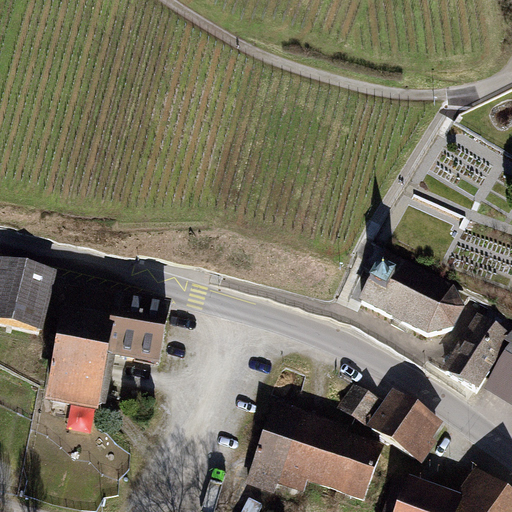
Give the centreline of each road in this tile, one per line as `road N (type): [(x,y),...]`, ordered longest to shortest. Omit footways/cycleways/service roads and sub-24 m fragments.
road 1 (track): [(167,0),(255,50),(312,71),(426,95),(470,93)]
road 2 (tertiary): [(511,451),(389,365),(229,305)]
road 3 (tertiary): [(229,305),(0,243)]
road 4 (residential): [(229,305),(156,511)]
